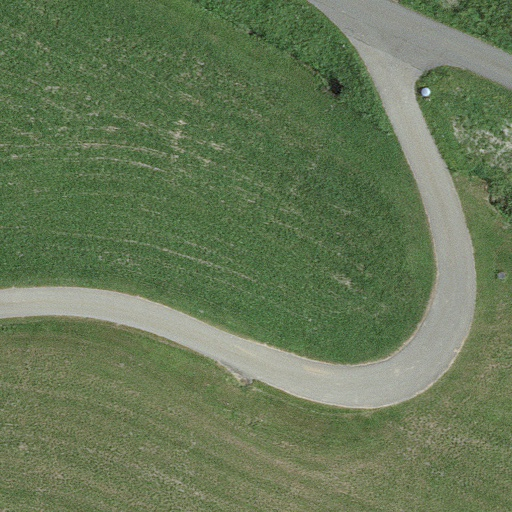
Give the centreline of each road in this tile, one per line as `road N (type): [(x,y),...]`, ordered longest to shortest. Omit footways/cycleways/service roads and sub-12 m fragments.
road 1 (track): [(0,304),(87,302),(130,310),(309,379),(352,386),(392,381),(421,364),(450,309),(451,239),(397,92),(386,21)]
road 2 (unclassified): [(337,0),(511,78)]
